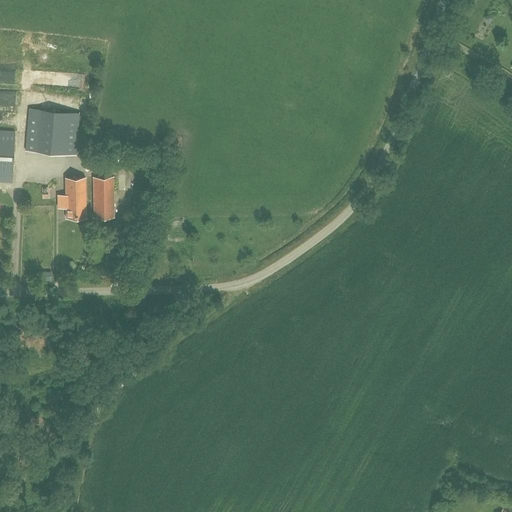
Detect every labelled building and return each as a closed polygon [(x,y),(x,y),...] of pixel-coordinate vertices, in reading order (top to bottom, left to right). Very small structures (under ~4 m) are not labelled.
[(75,154),(77,121),(78,113),(29,109),(26,150),(75,154)] [(14,132),(0,130),(0,181),(12,182),(14,132)] [(89,153),(89,171),(103,170),(102,152),(89,153)] [(93,177),(94,217),(114,217),(113,176),(93,177)] [(57,195),(57,208),(66,208),(66,218),(86,218),(86,177),(65,177),(66,194),(57,195)]
